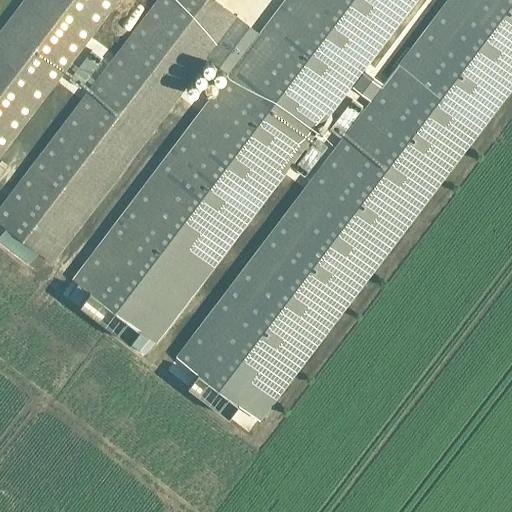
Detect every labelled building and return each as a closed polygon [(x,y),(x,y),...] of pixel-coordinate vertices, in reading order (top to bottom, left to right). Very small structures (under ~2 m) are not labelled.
[(0,222),(54,263),(238,18),(213,0),(25,0),(0,33),(0,155),(117,0),(156,0),(97,80),(93,86),(0,208),(0,222)] [(415,0),(287,0),(75,280),(156,342),(415,0)] [(102,58),(91,50),(79,66),(72,60),(68,66),(75,71),(69,80),(80,88),(85,80),(93,86),(97,80),(90,75),(102,58)] [(198,106),(211,89),(199,80),(186,97),(198,106)] [(350,120),(362,104),(352,96),(329,126),(340,134),(346,126),(351,130),(356,125),(350,120)] [(327,145),(316,137),(312,143),(308,141),(304,147),(308,149),(294,167),(304,175),(327,145)] [(251,433),(264,418),(244,401),(231,415),(251,433)]
